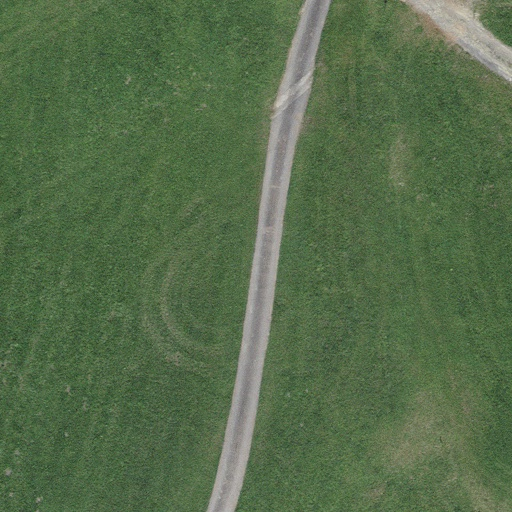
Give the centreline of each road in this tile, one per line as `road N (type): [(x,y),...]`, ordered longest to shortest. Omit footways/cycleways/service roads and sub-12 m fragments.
road 1 (track): [(214,511),(227,479),(294,78),(316,0)]
road 2 (track): [(511,72),(412,0)]
